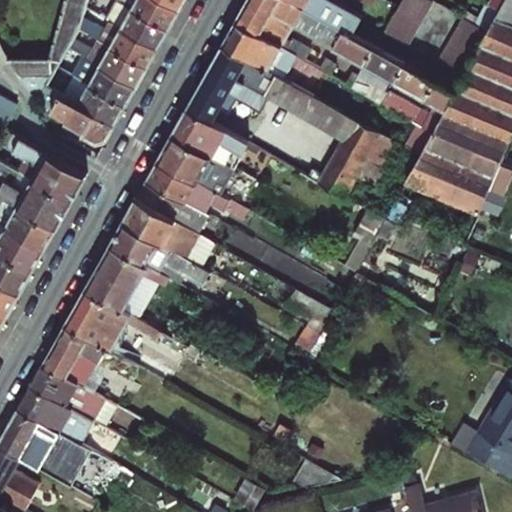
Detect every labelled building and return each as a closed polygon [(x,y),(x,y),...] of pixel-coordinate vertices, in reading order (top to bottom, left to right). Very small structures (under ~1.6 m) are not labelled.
[(66,0),(51,56),(8,57),(19,76),(54,75),(60,65),(67,54),(71,47),(75,39),(78,35),(83,28),(84,20),(89,0),(66,0)] [(119,0),(124,2),(170,29),(181,10),(163,0),(119,0)] [(163,0),(181,10),(186,0),(163,0)] [(295,23),(304,6),(292,0),(249,0),(238,20),(288,48),(291,42),(286,39),(295,23)] [(406,0),(402,8),(426,21),(437,2),(433,0),(406,0)] [(511,0),(507,0),(502,10),(490,31),(479,51),(457,91),(434,132),(422,153),(406,182),(480,214),(511,140),(511,0)] [(502,10),(507,0),(490,0),(489,3),(502,10)] [(124,2),(113,20),(160,47),(170,29),(124,2)] [(304,6),(295,23),(333,45),(343,28),(304,6)] [(426,21),(402,8),(387,34),(411,47),(426,21)] [(456,38),(479,51),(490,31),(467,19),(456,38)] [(84,20),(83,28),(87,30),(90,32),(94,25),(84,20)] [(90,32),(103,40),(149,67),(160,47),(113,20),(108,29),(96,22),(94,25),(90,32)] [(224,45),(284,78),(292,65),(311,76),(313,73),(318,65),(306,59),(288,48),(238,20),(224,45)] [(83,28),(78,35),(83,38),(87,30),(83,28)] [(333,46),(365,64),(376,46),(343,28),(333,45),(333,46)] [(479,51),(456,38),(433,78),(436,80),(457,91),(479,51)] [(75,39),(71,47),(87,56),(92,58),(96,52),(75,39)] [(288,48),(306,59),(312,50),(292,39),(291,42),(288,48)] [(149,67),(103,40),(96,52),(92,58),(139,85),(149,67)] [(324,129),(301,170),(348,196),(359,176),(383,132),(284,78),(224,45),(188,108),(213,121),(223,104),(229,107),(232,107),(235,106),(242,93),(264,106),(268,98),(324,129)] [(365,64),(395,82),(406,63),(376,46),(365,64)] [(74,73),(91,83),(128,103),(139,85),(92,58),(87,56),(83,64),(67,54),(60,65),(67,69),(74,73)] [(326,70),(332,74),(336,67),(337,64),(326,58),(321,67),(326,70)] [(395,82),(425,99),(436,80),(433,78),(406,63),(395,82)] [(56,88),(67,69),(60,65),(54,75),(49,85),(56,88)] [(318,65),(313,73),(321,77),(326,70),(321,67),(318,65)] [(335,75),(346,82),(351,75),(339,68),(335,75)] [(352,86),(360,73),(353,70),(351,75),(346,82),(352,86)] [(91,83),(74,73),(66,87),(83,97),(91,83)] [(352,86),(382,103),(390,91),(360,73),(352,86)] [(54,75),(19,76),(29,86),(53,111),(68,120),(69,122),(84,130),(85,134),(98,141),(109,138),(117,122),(80,102),(56,88),(49,85),(54,75)] [(434,132),(457,91),(436,80),(425,99),(434,104),(430,111),(422,106),(413,121),(419,124),(434,132)] [(80,102),(117,122),(128,103),(91,83),(83,97),(80,102)] [(422,106),(391,88),(390,91),(382,103),(413,121),(422,106)] [(0,124),(5,127),(18,102),(0,92),(0,124)] [(188,108),(173,135),(236,169),(247,149),(265,159),(269,152),(213,121),(188,108)] [(434,132),(419,124),(407,146),(422,153),(434,132)] [(403,143),(383,132),(359,176),(379,186),(403,143)] [(159,161),(211,189),(216,180),(221,171),(240,181),(244,173),(236,169),(173,135),(159,161)] [(89,173),(24,137),(17,150),(39,162),(31,175),(74,199),(89,173)] [(74,199),(31,175),(0,158),(0,192),(6,195),(60,225),(74,199)] [(149,179),(189,202),(194,193),(227,211),(233,201),(227,198),(221,195),(211,189),(159,161),(149,179)] [(149,179),(138,199),(198,232),(209,213),(189,202),(149,179)] [(211,189),(221,195),(225,187),(226,185),(216,180),(211,189)] [(231,190),(225,187),(221,195),(227,198),(231,190)] [(0,220),(47,247),(60,225),(6,195),(0,192),(0,220)] [(138,199),(124,222),(184,256),(198,232),(138,199)] [(233,201),(227,211),(245,221),(250,211),(233,201)] [(406,207),(396,201),(387,218),(379,231),(389,237),(406,207)] [(379,231),(387,218),(369,208),(355,234),(362,238),(372,244),(379,231)] [(0,249),(35,269),(47,247),(0,220),(0,249)] [(124,222),(112,244),(151,266),(166,273),(171,277),(175,279),(182,267),(206,281),(211,272),(200,265),(184,256),(124,222)] [(213,241),(198,232),(184,256),(200,265),(213,241)] [(372,244),(362,238),(347,264),(358,269),(372,244)] [(87,288),(127,311),(151,266),(112,244),(87,288)] [(0,278),(23,291),(35,269),(0,249),(0,278)] [(245,259),(227,249),(221,259),(239,269),(245,259)] [(145,311),(162,279),(166,273),(151,266),(127,311),(141,318),(145,311)] [(166,273),(162,279),(168,282),(171,277),(166,273)] [(0,278),(0,306),(11,312),(23,291),(0,278)] [(77,306),(122,331),(127,322),(155,337),(154,339),(186,357),(191,347),(162,330),(141,318),(127,311),(87,288),(77,306)] [(335,309),(322,302),(308,326),(319,332),(335,309)] [(0,331),(11,312),(0,306),(0,331)] [(67,324),(109,347),(156,374),(162,364),(147,355),(144,360),(141,358),(143,354),(117,339),(122,331),(77,306),(67,324)] [(141,318),(162,330),(166,323),(164,316),(159,313),(154,317),(145,311),(141,318)] [(101,362),(109,347),(67,324),(45,363),(84,385),(98,361),(101,362)] [(310,350),(319,332),(308,326),(307,325),(297,343),(310,350)] [(297,343),(294,348),(307,356),(310,350),(297,343)] [(45,363),(33,384),(95,419),(126,437),(130,431),(109,419),(94,411),(102,395),(84,385),(45,363)] [(511,449),(511,378),(480,430),(511,449)] [(33,384),(20,408),(61,430),(66,422),(70,414),(92,427),(95,419),(33,384)] [(94,411),(109,419),(117,404),(102,395),(94,411)] [(100,465),(106,456),(103,454),(82,442),(61,430),(20,408),(0,443),(22,456),(28,446),(48,457),(54,445),(86,463),(89,458),(100,465)] [(82,442),(87,434),(66,422),(61,430),(82,442)] [(87,434),(82,442),(103,454),(108,445),(87,434)] [(0,505),(10,511),(33,511),(28,508),(42,483),(16,468),(22,456),(0,443),(0,505)] [(345,479),(307,458),(295,480),(308,488),(345,479)] [(413,511),(483,511),(478,489),(425,502),(420,483),(407,486),(413,511)]
